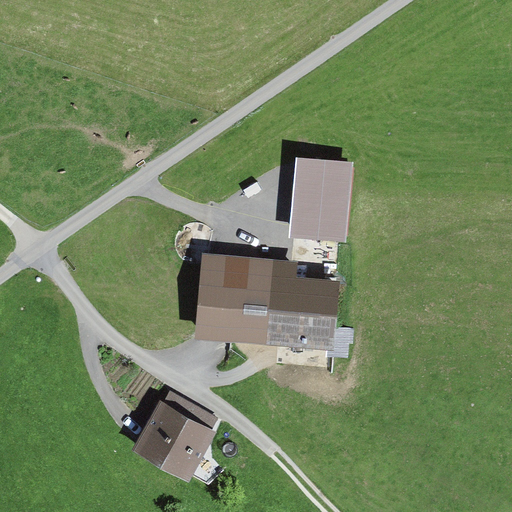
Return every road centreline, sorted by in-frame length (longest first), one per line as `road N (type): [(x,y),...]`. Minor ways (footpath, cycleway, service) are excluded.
road 1 (unclassified): [(0,275),(401,0)]
road 2 (track): [(38,248),(109,346),(295,476),(325,511)]
